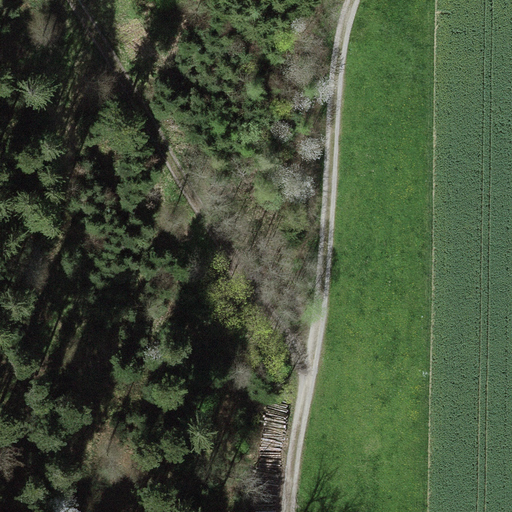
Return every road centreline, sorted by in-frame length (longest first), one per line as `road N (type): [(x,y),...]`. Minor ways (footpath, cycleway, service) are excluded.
road 1 (track): [(306,417),(271,337),(22,0)]
road 2 (track): [(306,417),(349,20),(360,0)]
